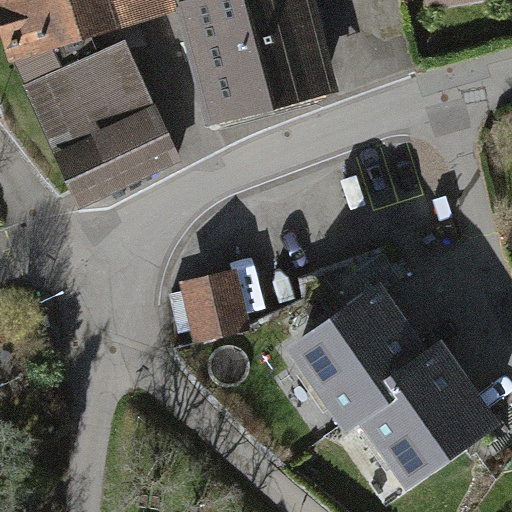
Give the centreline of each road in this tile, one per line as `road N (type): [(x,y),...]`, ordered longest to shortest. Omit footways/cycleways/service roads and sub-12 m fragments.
road 1 (residential): [(511,70),(440,90),(193,190),(138,222),(117,251),(108,283)]
road 2 (residential): [(108,283),(138,343),(184,403),(301,511)]
road 3 (residential): [(108,283),(85,511)]
road 4 (residential): [(0,167),(46,232),(108,283)]
